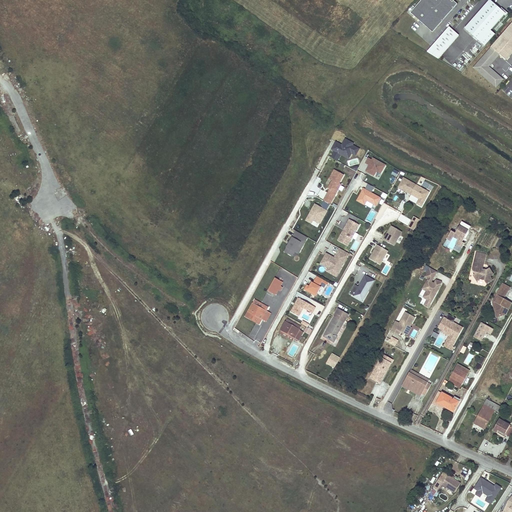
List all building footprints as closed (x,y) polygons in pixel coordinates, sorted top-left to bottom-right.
[(420,0),(409,13),(431,32),(456,4),(452,0),(451,2),(450,0),(449,0),(420,0)] [(489,0),(488,0),(464,28),(484,46),(494,35),(490,30),(505,13),(489,0)] [(487,69),(487,68),(487,67),(499,54),(505,60),(511,51),(511,22),(472,68),(495,87),(502,79),(496,74),(494,76),(491,73),(487,69)] [(437,59),(458,36),(448,27),(426,52),(437,59)] [(496,74),(487,67),(487,68),(487,69),(491,73),(494,76),(496,74)] [(331,150),(334,152),(331,157),(338,161),(341,156),(347,160),(351,154),(355,156),(356,154),(359,149),(353,145),(354,144),(346,139),(342,145),(336,141),(331,150)] [(385,165),(373,158),(372,160),(368,158),(365,163),(369,165),(367,170),(367,172),(374,176),(377,171),(381,173),(385,165)] [(330,204),(341,184),(339,183),(344,175),(334,170),(330,177),(333,179),(328,189),(330,190),(323,201),(330,204)] [(408,193),(413,184),(403,178),(398,188),(408,193)] [(381,198),(371,193),(374,187),(368,184),(365,189),(364,189),(363,191),(362,191),(357,200),(365,205),(367,201),(376,206),(381,198)] [(411,195),(416,185),(413,184),(408,193),(411,195)] [(429,192),(416,185),(411,195),(419,199),(424,202),(429,192)] [(319,224),(326,211),(315,204),(306,220),(311,223),(313,220),(319,224)] [(348,246),(357,228),(354,226),(356,223),(349,219),(346,226),(347,226),(346,228),(345,228),(338,241),(348,246)] [(413,230),(417,224),(413,221),(411,224),(410,224),(408,227),(413,230)] [(460,224),(458,228),(467,233),(469,229),(460,224)] [(402,232),(391,226),(389,230),(390,231),(389,232),(388,232),(383,240),(394,246),(402,232)] [(450,233),(445,241),(450,244),(452,239),(456,242),(454,246),(460,250),(463,245),(461,244),(467,233),(458,228),(454,235),(450,233)] [(301,249),(307,237),(296,231),(285,251),(292,256),(295,251),(295,252),(298,247),(301,249)] [(372,255),(369,259),(380,265),(388,251),(377,245),(373,253),(374,254),(373,256),(372,255)] [(345,260),(349,254),(339,248),(336,255),(345,260)] [(486,255),(476,252),(474,262),(484,264),(486,255)] [(338,273),(344,263),(334,258),(326,253),(320,264),(328,268),(338,273)] [(345,260),(336,255),(334,258),(344,263),(345,260)] [(484,264),(474,262),(473,269),(474,272),(476,274),(473,276),(477,281),(480,279),(484,280),(487,284),(492,280),(490,278),(491,276),(493,274),(490,269),(487,270),(482,269),(484,264)] [(336,277),(338,273),(328,268),(327,271),(336,277)] [(433,279),(437,272),(430,268),(428,272),(433,276),(433,279)] [(433,279),(433,276),(428,272),(425,277),(428,278),(424,286),(428,288),(429,291),(427,291),(423,297),(427,300),(424,306),(428,308),(438,291),(437,289),(438,288),(440,285),(440,286),(441,283),(441,282),(436,280),(434,284),(431,282),(433,279)] [(368,291),(374,281),(365,276),(358,288),(354,286),(350,294),(352,295),(362,301),(368,291)] [(329,283),(324,280),(318,277),(314,283),(312,282),(310,287),(307,285),(304,290),(307,292),(316,297),(321,288),(320,287),(322,283),(327,286),(329,283)] [(275,278),(268,291),(275,295),(283,282),(275,278)] [(495,313),(501,316),(506,315),(511,304),(503,299),(508,291),(501,287),(496,295),(498,297),(493,305),(495,313)] [(362,301),(352,295),(351,296),(363,303),(369,292),(368,291),(362,301)] [(316,305),(299,295),(294,304),(304,309),(311,313),(316,305)] [(254,299),(252,303),(267,311),(269,307),(254,299)] [(252,303),(247,312),(259,318),(261,315),(263,316),(267,311),(252,303)] [(304,309),(294,304),(290,311),(300,316),(304,309)] [(338,309),(322,336),(334,343),(337,337),(336,336),(348,315),(338,309)] [(259,318),(247,312),(245,316),(259,324),(262,320),(266,322),(271,313),(267,311),(263,316),(261,315),(259,318)] [(399,325),(395,322),(390,332),(394,334),(396,331),(400,333),(404,335),(408,328),(409,328),(414,319),(405,314),(399,325)] [(446,318),(446,319),(453,323),(456,318),(449,314),(446,318)] [(287,319),(285,322),(299,329),(301,327),(287,319)] [(442,321),(438,327),(443,329),(444,328),(452,333),(448,341),(447,341),(444,346),(450,350),(450,349),(453,351),(454,347),(452,346),(462,328),(453,323),(446,319),(444,322),(442,321)] [(285,322),(282,327),(285,329),(283,332),(294,338),(298,340),(303,332),(299,330),(299,329),(285,322)] [(493,329),(481,323),(474,337),(481,341),(486,331),(490,334),(493,329)] [(285,329),(282,327),(279,333),(293,341),(294,338),(283,332),(285,329)] [(452,333),(444,328),(443,329),(451,334),(447,341),(448,341),(452,333)] [(391,340),(389,343),(395,346),(398,340),(392,337),(391,340)] [(340,358),(332,353),(326,363),(334,368),(340,358)] [(392,362),(381,356),(380,360),(390,365),(392,362)] [(390,365),(380,360),(368,380),(379,386),(385,374),(384,373),(386,370),(387,371),(390,365)] [(448,382),(455,386),(458,381),(462,384),(469,371),(457,364),(448,382)] [(410,370),(409,373),(428,383),(429,380),(410,370)] [(409,373),(403,384),(422,394),(428,384),(428,383),(409,373)] [(422,394),(403,384),(401,386),(420,396),(422,394)] [(428,384),(422,394),(425,396),(431,385),(428,384)] [(434,398),(431,404),(435,406),(436,405),(442,409),(443,407),(437,403),(438,400),(442,394),(438,391),(434,398)] [(442,393),(442,394),(438,400),(437,403),(443,407),(447,409),(447,408),(451,410),(457,399),(454,397),(453,399),(442,393)] [(457,399),(451,410),(454,411),(460,400),(457,399)] [(490,401),(487,400),(474,423),(484,429),(494,410),(498,412),(501,408),(497,405),(499,403),(494,400),(491,399),(490,401)] [(493,430),(497,432),(498,430),(505,434),(509,436),(511,430),(511,426),(499,419),(493,430)] [(451,478),(452,476),(443,471),(433,487),(438,490),(442,484),(455,492),(461,482),(454,478),(453,479),(451,478)] [(483,494),(488,497),(486,501),(491,504),(493,501),(500,490),(501,489),(502,489),(496,485),(496,486),(489,481),(488,482),(482,478),(475,488),(478,491),(476,494),(481,497),(483,494)] [(511,511),(511,503),(508,502),(503,511),(511,511)]
